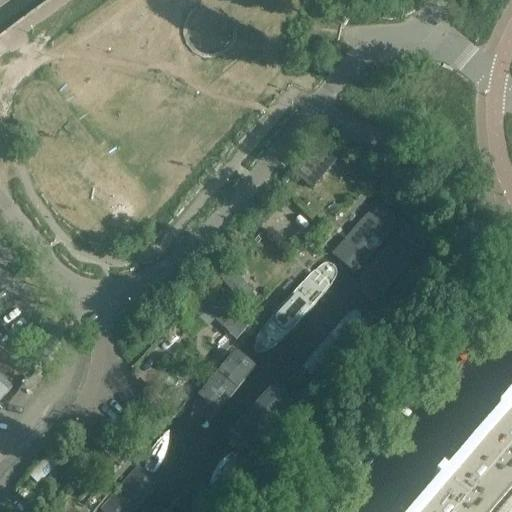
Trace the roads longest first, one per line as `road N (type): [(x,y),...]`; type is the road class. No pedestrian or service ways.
road 1 (residential): [(94,297),(144,281),(203,237),(348,68)]
road 2 (residential): [(349,511),(470,374),(511,340)]
road 3 (residential): [(94,297),(89,388),(0,488)]
road 4 (residential): [(511,96),(464,56),(429,42),(373,49),(348,68)]
road 5 (residential): [(8,208),(60,276),(94,297)]
